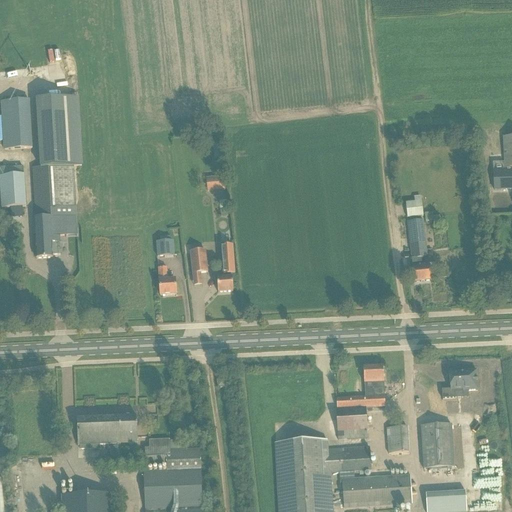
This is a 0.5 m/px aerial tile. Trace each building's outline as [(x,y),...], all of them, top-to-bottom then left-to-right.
[(52,168),(33,169),(36,219),(34,219),(36,260),(52,259),(52,256),(60,256),(59,237),(67,236),(67,229),(76,228),(73,167),(81,166),(77,99),(48,100),(52,168)] [(2,102),(4,146),(4,150),(32,148),(29,101),(2,102)] [(511,137),(503,137),(504,164),(504,169),(511,168),(511,137)] [(504,164),(493,165),(494,191),(511,190),(511,171),(505,172),(505,171),(504,171),(504,169),(504,164)] [(0,169),(0,186),(1,209),(25,208),(23,168),(0,169)] [(224,191),(223,178),(206,179),(208,192),(224,191)] [(423,217),(421,202),(421,198),(414,198),(415,203),(406,204),(407,218),(423,217)] [(431,212),(423,214),(424,222),(432,220),(431,212)] [(426,258),(422,221),(417,221),(407,223),(414,283),(431,281),(430,272),(429,265),(428,258),(426,258)] [(174,257),(173,242),(156,243),(157,258),(174,257)] [(223,279),(217,279),(217,284),(218,294),(233,293),(232,283),(232,278),(231,278),(231,275),(234,275),(232,254),(232,246),(221,247),(222,255),(223,276),(225,275),(225,279),(223,279)] [(207,273),(205,251),(190,253),(193,275),(207,273)] [(158,270),(159,287),(160,297),(176,296),(175,286),(175,280),(167,281),(167,269),(158,270)] [(337,410),(335,410),(336,420),(337,437),(337,441),(368,439),(368,434),(366,413),(366,408),(385,408),(383,367),(363,368),(364,384),(365,398),(336,399),(337,410)] [(450,390),(441,391),(442,400),(455,399),(454,391),(463,391),(463,392),(478,391),(476,371),(465,372),(465,374),(449,375),(450,390)] [(136,417),(77,420),(78,447),(79,447),(79,451),(100,450),(99,446),(110,445),(110,463),(121,463),(120,445),(138,444),(136,417)] [(421,427),(423,470),(454,468),(451,425),(421,427)] [(370,471),(369,448),(328,451),(327,439),(276,442),(279,511),(331,511),(330,474),(370,471)] [(164,472),(143,473),(145,511),(206,511),(206,506),(202,506),(199,451),(169,452),(168,441),(149,442),(149,449),(145,449),(145,464),(164,463),(164,472)] [(409,454),(408,445),(388,446),(388,455),(399,454),(409,454)] [(380,477),(342,480),(344,509),(412,505),(412,501),(410,478),(410,475),(390,477),(380,477)] [(423,511),(464,511),(463,492),(422,493),(423,511)] [(112,511),(112,495),(62,498),(62,511),(112,511)]
